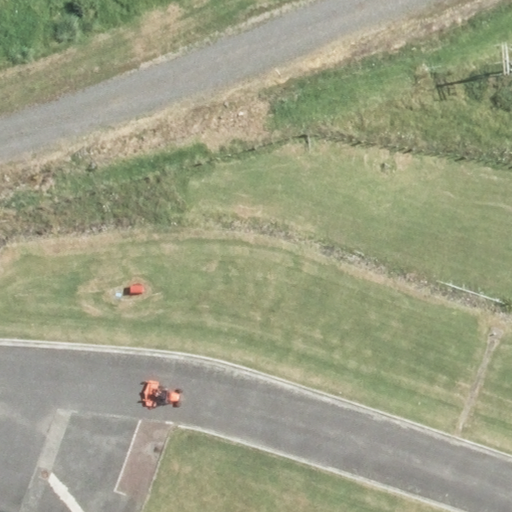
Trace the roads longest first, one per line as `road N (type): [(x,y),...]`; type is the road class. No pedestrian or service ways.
road 1 (unclassified): [(0,367),(90,366),(232,393),(511,489)]
road 2 (track): [(280,0),(0,109)]
